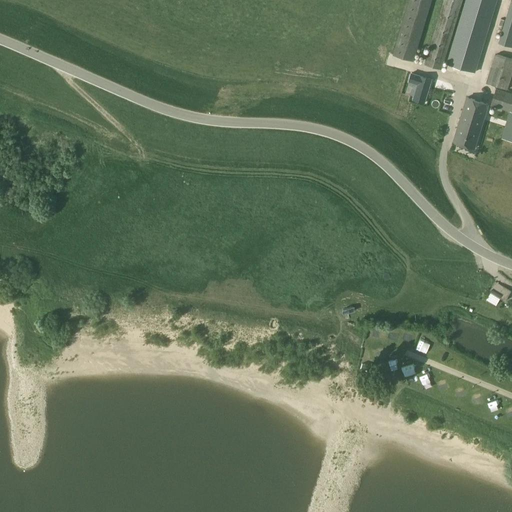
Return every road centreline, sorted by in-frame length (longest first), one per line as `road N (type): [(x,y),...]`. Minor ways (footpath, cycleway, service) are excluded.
road 1 (unclassified): [(0,40),(168,111),(335,134),(387,169),(466,243),(511,265)]
road 2 (unknown): [(466,243),(471,224),(445,164),(442,129),(460,70)]
